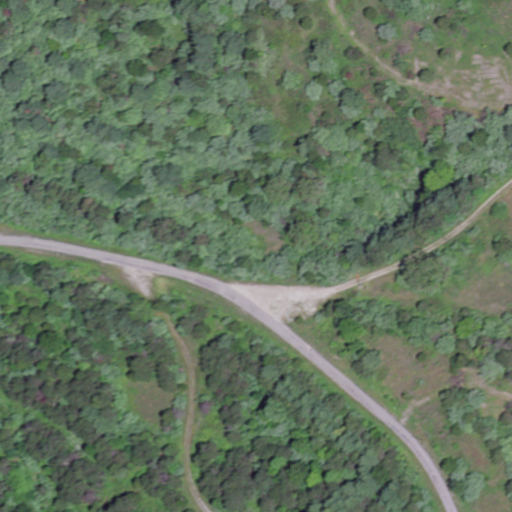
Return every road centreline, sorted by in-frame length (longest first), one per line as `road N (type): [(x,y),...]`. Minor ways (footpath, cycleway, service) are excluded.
road 1 (residential): [(461,511),(427,451),(222,292),(92,251),(0,239)]
road 2 (track): [(252,311),(272,295),(333,291),(409,257),(511,180)]
road 3 (track): [(142,263),(139,280),(183,341),(197,383),(189,457),(209,511)]
